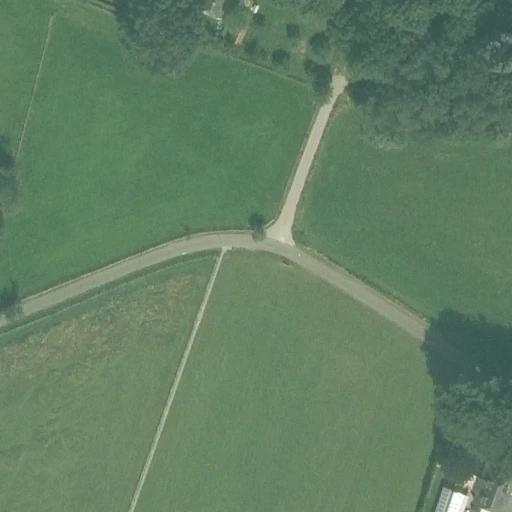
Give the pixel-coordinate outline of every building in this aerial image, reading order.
[(233,0),(192,0),(192,1),(226,17),(233,0)] [(239,43),(248,25),(237,21),(229,39),(239,43)] [(250,30),(244,48),(252,51),(258,33),(250,30)] [(511,476),(511,467),(486,459),(472,499),(511,511),(511,491),(507,490),(511,476)] [(443,511),(447,502),(437,498),(432,511),(443,511)]
